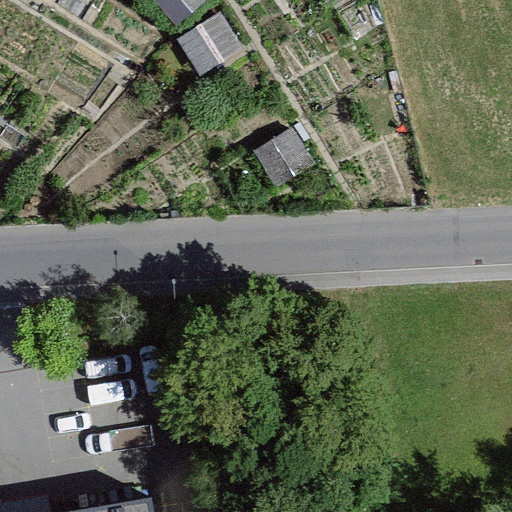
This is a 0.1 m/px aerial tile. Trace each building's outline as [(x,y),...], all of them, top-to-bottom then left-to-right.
[(217,0),(162,0),(186,29),(219,2),(217,0)] [(323,0),(335,17),(360,0),(323,0)] [(223,19),(187,46),(214,82),(250,55),(223,19)] [(265,158),(287,194),(324,171),(302,135),(265,158)] [(0,511),(142,511),(138,485),(0,507),(0,511)]
